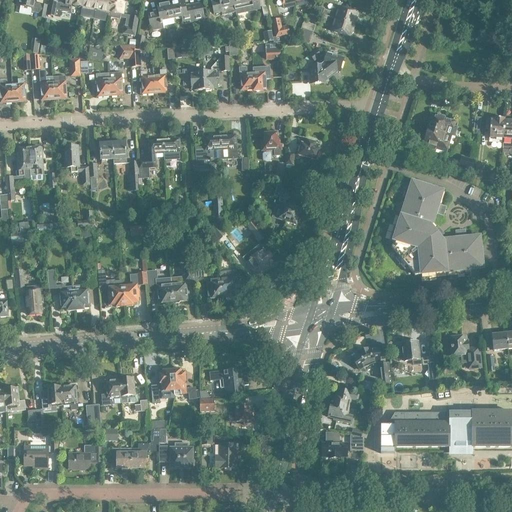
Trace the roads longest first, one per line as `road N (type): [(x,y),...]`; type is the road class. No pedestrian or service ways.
road 1 (residential): [(0,126),(378,108)]
road 2 (secondary): [(0,351),(230,330)]
road 3 (residential): [(26,500),(252,494)]
road 4 (residential): [(475,497),(293,496)]
road 5 (secondary): [(366,148),(310,312)]
road 6 (secondary): [(330,309),(366,148)]
road 7 (secondary): [(276,459),(323,331)]
road 8 (secondary): [(303,332),(276,459)]
road 9 (residential): [(511,90),(390,83)]
